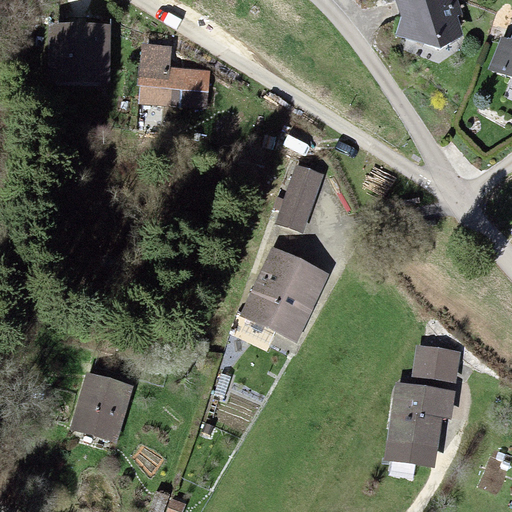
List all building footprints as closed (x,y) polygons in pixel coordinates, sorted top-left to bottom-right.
[(453,0),(396,0),(407,50),(461,39),(453,0)] [(106,35),(48,34),(47,85),(106,86),(106,35)] [(253,107),(200,107),(200,141),(253,142),(253,107)] [(295,174),(275,225),(298,234),(318,183),(295,174)] [(210,197),(181,197),(181,212),(210,212),(210,197)] [(274,258),(242,321),(295,347),(326,284),(274,258)] [(421,341),(414,377),(453,384),(460,348),(421,341)] [(84,384),(73,435),(112,444),(123,392),(84,384)] [(448,398),(396,392),(390,448),(434,453),(437,423),(446,424),(448,398)]
